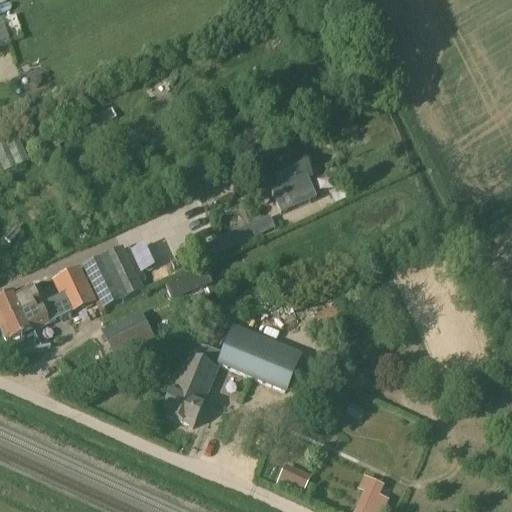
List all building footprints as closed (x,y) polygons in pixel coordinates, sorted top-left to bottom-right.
[(0,46),(23,40),(14,14),(0,18),(0,46)] [(6,111),(0,113),(0,129),(11,124),(6,111)] [(13,144),(0,149),(0,165),(3,171),(22,163),(13,144)] [(272,168),(268,170),(279,194),(312,179),(302,155),(296,157),(294,153),(270,164),(272,168)] [(346,201),(342,192),(331,197),(335,206),(346,201)] [(268,216),(202,246),(208,261),(274,230),(268,216)] [(109,257),(83,269),(99,304),(103,312),(143,294),(139,286),(146,283),(143,276),(132,253),(132,252),(124,256),(122,251),(109,257)] [(53,283),(60,297),(85,285),(79,271),(53,283)] [(85,285),(60,297),(69,316),(94,304),(85,285)] [(39,307),(30,289),(0,303),(0,325),(39,308),(39,307)] [(69,316),(60,297),(39,307),(39,308),(0,325),(0,331),(7,346),(9,344),(15,356),(13,356),(13,357),(43,351),(42,350),(40,351),(32,334),(69,316)] [(344,322),(338,307),(316,316),(322,331),(344,322)] [(118,353),(151,336),(140,315),(107,332),(118,353)] [(176,380),(160,416),(193,430),(209,394),(208,394),(217,372),(218,369),(285,397),(302,357),(233,328),(221,355),(206,349),(205,350),(199,364),(186,359),(177,380),(176,380)] [(274,485),(303,495),(310,475),(282,464),(274,485)] [(356,511),(370,511),(378,494),(373,492),(376,486),(365,481),(359,493),(364,495),(356,511)]
